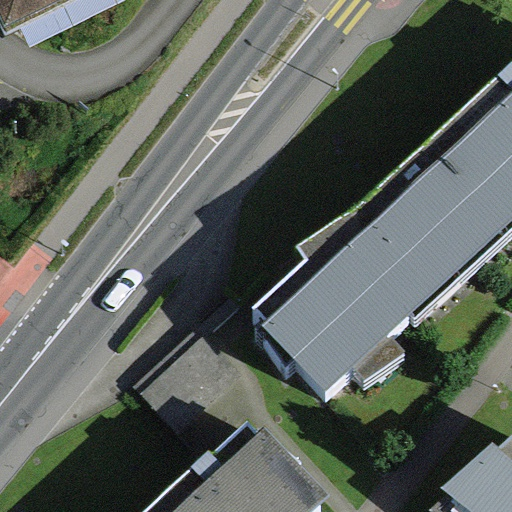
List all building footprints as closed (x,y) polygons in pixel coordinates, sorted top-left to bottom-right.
[(1,0),(10,18),(47,0),(1,0)] [(262,344),(323,414),(511,237),(511,85),(505,92),(510,97),(364,229),(305,269),(314,283),(258,326),(267,339),(262,344)] [(241,380),(206,342),(144,398),(179,436),(241,380)] [(324,511),(267,452),(262,456),(253,446),(216,480),(209,473),(192,489),(197,494),(176,511),(324,511)] [(511,511),(511,449),(441,511),(511,511)]
